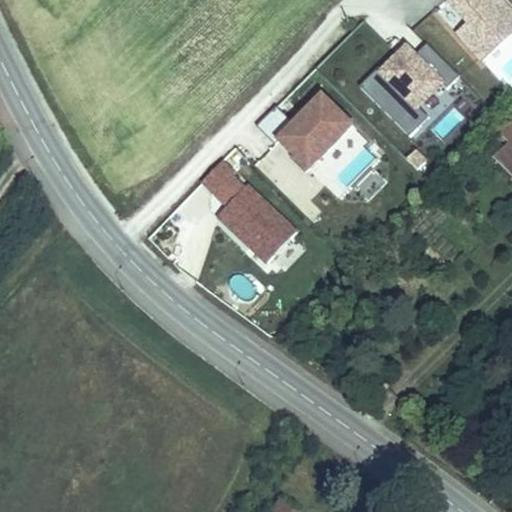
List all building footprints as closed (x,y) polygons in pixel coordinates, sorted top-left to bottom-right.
[(446,0),(470,26),(461,35),(485,62),(511,37),(511,11),(502,0),(446,0)] [(448,90),(460,77),(428,45),(416,57),(406,49),(383,72),(380,69),(361,88),(411,138),(430,118),(419,108),(442,85),(448,90)] [(286,115),(266,136),(277,146),(281,142),(298,158),(304,152),(316,164),(353,125),(324,97),(296,125),(286,115)] [(511,121),(501,132),(511,143),(511,144),(498,158),(511,171),(511,121)] [(311,170),(316,164),(304,152),(298,158),(311,170)] [(220,159),(201,183),(215,194),(235,171),(220,159)] [(298,233),(248,186),(219,217),(268,264),(298,233)] [(272,511),(295,511),(297,510),(281,499),(272,511)]
